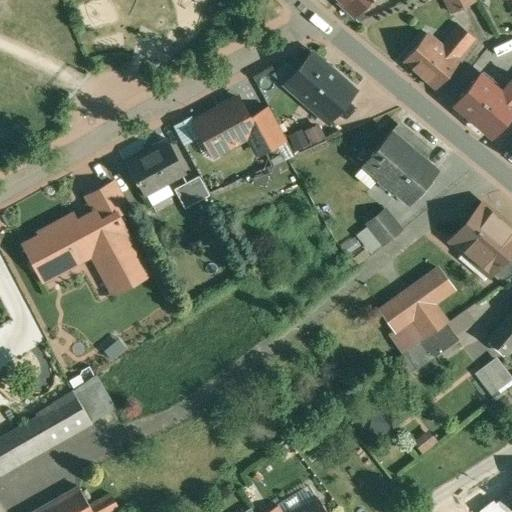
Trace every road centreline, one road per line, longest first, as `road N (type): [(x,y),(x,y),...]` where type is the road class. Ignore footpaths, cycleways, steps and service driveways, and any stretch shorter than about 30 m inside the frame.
road 1 (residential): [(317,18),(0,192)]
road 2 (residential): [(511,183),(317,18)]
